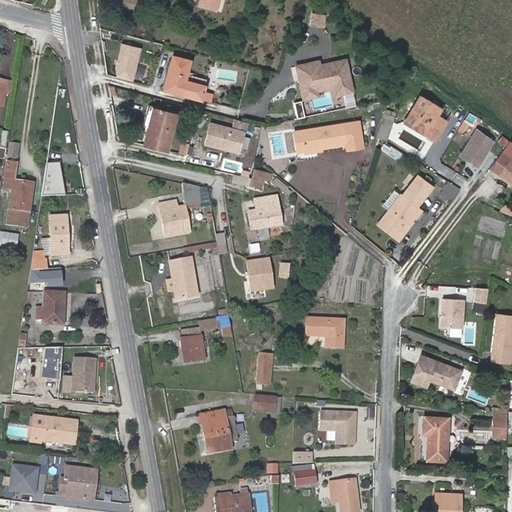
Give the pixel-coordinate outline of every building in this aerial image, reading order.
[(133,0),(113,0),(112,4),(130,9),(133,0)] [(218,0),(200,0),(199,6),(216,11),(218,0)] [(325,27),(326,13),(311,12),(310,26),(325,27)] [(127,24),(126,33),(134,34),(135,25),(127,24)] [(140,48),(122,43),(116,67),(117,77),(131,81),(140,48)] [(190,60),(172,55),(167,76),(171,77),(167,91),(201,100),(205,86),(185,80),(190,60)] [(318,63),(296,68),(302,96),(336,88),(338,97),(352,93),(345,62),(319,68),(318,63)] [(15,83),(0,80),(0,92),(5,93),(14,94),(15,83)] [(336,88),(302,96),(304,104),(318,101),(316,96),(333,93),(335,97),(338,97),(336,88)] [(404,120),(434,138),(439,130),(440,128),(441,126),(441,125),(441,124),(441,123),(441,121),(440,120),(440,119),(439,118),(438,117),(437,116),(437,115),(441,109),(420,96),(404,120)] [(143,145),(167,151),(176,114),(153,108),(143,145)] [(387,140),(394,118),(384,115),(377,137),(387,140)] [(434,138),(437,140),(448,122),(437,115),(437,116),(438,117),(439,118),(440,119),(440,120),(441,121),(441,123),(441,124),(441,125),(441,126),(440,128),(439,130),(434,138)] [(357,120),(301,130),(304,150),(321,147),(346,143),(347,147),(362,145),(357,120)] [(247,131),(211,122),(205,147),(241,155),(247,131)] [(476,127),(458,156),(478,168),(496,139),(476,127)] [(304,150),(301,130),(293,132),(297,151),(304,150)] [(0,142),(0,145),(6,147),(9,132),(2,131),(0,142)] [(17,159),(20,144),(12,143),(9,157),(17,159)] [(384,144),(380,150),(399,162),(404,154),(392,146),(390,148),(384,144)] [(63,152),(49,150),(48,164),(62,165),(63,152)] [(511,161),(501,153),(501,154),(490,168),(498,174),(497,175),(511,185),(511,161)] [(27,226),(33,184),(14,181),(16,165),(7,163),(4,187),(13,188),(7,224),(27,226)] [(252,170),(250,188),(263,189),(264,181),(272,182),(273,172),(252,170)] [(232,175),(231,184),(249,186),(250,177),(232,175)] [(275,177),(270,184),(284,194),(289,187),(275,177)] [(401,196),(390,210),(378,225),(395,238),(404,225),(406,227),(419,210),(415,206),(429,187),(418,177),(403,197),(401,196)] [(447,182),(442,192),(455,198),(460,188),(447,182)] [(198,187),(183,184),(184,203),(187,203),(199,203),(198,187)] [(208,189),(198,187),(199,203),(210,202),(208,189)] [(384,205),(390,210),(401,196),(395,191),(384,205)] [(258,228),(268,227),(281,225),(277,197),(255,200),(257,210),(249,212),(251,229),(258,228)] [(179,219),(177,207),(176,202),(159,204),(165,236),(189,231),(187,221),(183,222),(182,219),(179,219)] [(184,206),(177,207),(179,219),(182,219),(183,222),(187,221),(184,206)] [(44,251),(44,254),(68,254),(66,216),(50,217),(51,240),(44,240),(44,251)] [(404,225),(395,238),(399,240),(408,228),(406,227),(404,225)] [(270,236),(268,227),(258,228),(260,238),(270,236)] [(18,234),(0,232),(0,246),(16,248),(18,234)] [(224,232),(215,234),(219,253),(228,251),(224,232)] [(183,253),(218,247),(217,242),(182,248),(183,253)] [(31,270),(46,269),(46,260),(45,260),(44,254),(44,251),(33,252),(31,270)] [(176,299),(198,295),(190,258),(170,262),(173,279),(174,285),(176,299)] [(269,258),(247,262),(252,291),(274,288),(269,258)] [(289,278),(290,263),(279,263),(278,278),(289,278)] [(62,267),(46,269),(31,270),(28,287),(62,285),(62,267)] [(487,304),(489,289),(475,288),(474,303),(487,304)] [(64,292),(44,292),(43,307),(37,307),(36,319),(43,319),(42,323),(63,323),(64,292)] [(464,331),(465,300),(442,299),(440,329),(464,331)] [(259,318),(258,312),(242,316),(243,321),(259,318)] [(511,337),(511,315),(497,314),(492,360),(509,363),(511,337)] [(222,326),(229,325),(228,316),(216,318),(217,327),(222,326)] [(217,327),(216,318),(199,321),(201,330),(217,327)] [(307,318),(305,335),(326,336),(325,346),(342,347),(343,320),(307,318)] [(231,335),(229,325),(222,326),(223,336),(231,335)] [(205,341),(201,342),(199,328),(179,331),(184,362),(204,360),(202,348),(206,347),(205,341)] [(61,348),(44,348),(39,377),(59,381),(61,348)] [(24,362),(25,350),(18,350),(17,361),(24,362)] [(256,383),(270,384),(273,355),(259,353),(256,383)] [(97,357),(75,356),(73,390),(95,392),(97,357)] [(462,371),(421,356),(411,382),(427,388),(429,380),(455,390),(462,371)] [(31,395),(33,368),(16,366),(14,393),(31,395)] [(273,411),(275,397),(256,396),(254,409),(271,411),(273,411)] [(280,398),(275,397),(273,411),(271,411),(270,417),(279,418),(280,398)] [(230,442),(236,441),(230,410),(202,415),(209,451),(231,447),(230,442)] [(355,412),(320,411),(320,430),(336,430),(335,443),(354,444),(355,412)] [(492,415),(491,438),(505,439),(506,415),(492,415)] [(40,442),(41,439),(73,443),(76,421),(33,416),(30,441),(40,442)] [(427,460),(446,461),(448,418),(424,417),(423,434),(428,435),(427,460)] [(293,452),(293,462),(310,463),(311,452),(293,452)] [(46,465),(48,455),(40,453),(38,463),(46,465)] [(59,464),(61,457),(50,456),(48,462),(59,464)] [(266,473),(278,474),(278,464),(267,463),(266,473)] [(39,467),(11,464),(8,491),(36,494),(39,467)] [(294,467),(294,473),(314,471),(313,464),(294,467)] [(91,484),(94,484),(96,471),(66,467),(64,478),(61,478),(59,489),(67,490),(66,496),(89,498),(91,484)] [(314,471),(294,473),(296,485),(316,483),(314,471)] [(281,475),(282,483),(289,483),(289,474),(281,475)] [(279,475),(269,475),(269,484),(279,484),(279,475)] [(354,479),(336,481),(339,502),(340,511),(356,511),(358,511),(354,479)] [(339,502),(336,481),(330,482),(332,503),(339,502)] [(240,494),(215,497),(216,508),(220,508),(220,511),(249,511),(247,488),(239,489),(240,494)] [(459,511),(459,495),(436,494),(434,511),(459,511)]
